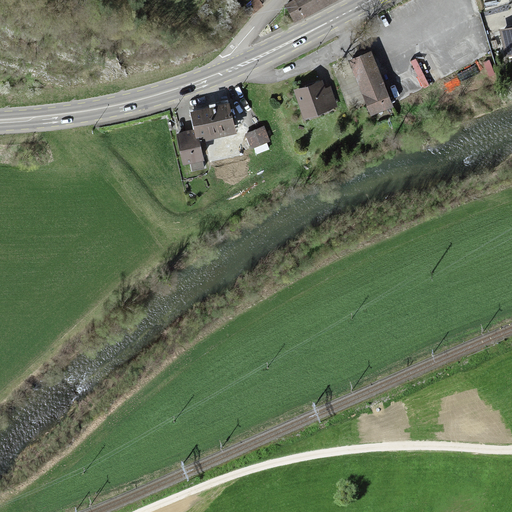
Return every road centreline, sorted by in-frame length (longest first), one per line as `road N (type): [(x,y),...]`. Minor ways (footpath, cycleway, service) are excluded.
road 1 (track): [(143,511),(309,455),(396,445),(511,449)]
road 2 (primary): [(0,121),(136,103),(217,75)]
road 3 (primary): [(217,75),(371,0)]
